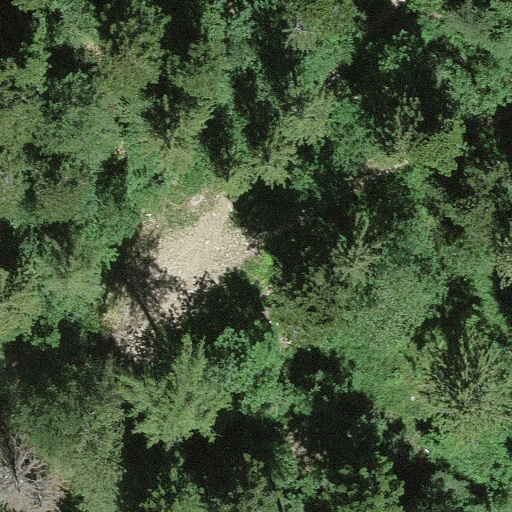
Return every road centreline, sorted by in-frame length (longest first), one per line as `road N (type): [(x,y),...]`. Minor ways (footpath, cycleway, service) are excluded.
road 1 (track): [(184,272),(511,137)]
road 2 (track): [(39,511),(184,272)]
